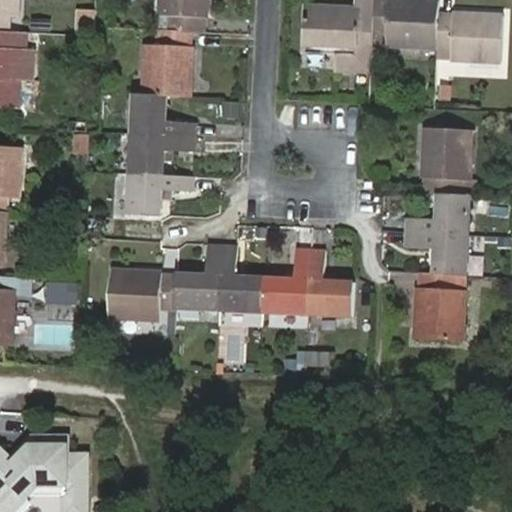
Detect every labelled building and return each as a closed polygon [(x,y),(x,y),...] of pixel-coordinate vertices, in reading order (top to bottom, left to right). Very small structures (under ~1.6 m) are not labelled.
[(0,0),(0,32),(9,33),(10,17),(19,17),(20,0),(0,0)] [(162,0),(162,16),(174,17),(173,32),(192,32),(205,33),(206,18),(208,18),(208,0),(162,0)] [(360,10),(375,11),(375,0),(371,0),(360,0),(360,8),(360,10)] [(409,0),(390,0),(390,1),(375,0),(375,11),(374,32),(384,33),(389,33),(388,45),(439,48),(441,15),(441,1),(420,0),(420,6),(409,5),(409,0)] [(375,11),(360,10),(360,8),(341,7),(341,13),(330,12),(330,7),(309,6),(307,53),(339,55),(339,71),(372,72),(372,65),(374,32),(375,11)] [(80,37),(96,37),(97,11),(81,10),(80,37)] [(453,60),(504,63),(506,16),(484,15),(484,21),(473,20),(473,15),(455,14),(455,16),(441,15),(439,48),(438,57),(453,58),(453,60)] [(173,32),(174,17),(162,16),(161,31),(173,32)] [(160,45),(147,45),(145,95),(169,96),(191,97),(192,76),(187,76),(187,65),(193,65),(194,47),(191,47),(192,32),(173,32),(161,31),(160,31),(160,45)] [(0,108),(20,109),(21,81),(33,81),(35,50),(26,50),(27,34),(9,33),(0,32),(0,108)] [(382,65),(384,33),(374,32),(372,65),(382,65)] [(197,123),(168,122),(169,96),(145,95),(136,95),(134,135),(196,138),(197,123)] [(87,123),(69,122),(69,131),(87,132),(87,123)] [(426,161),(425,180),(427,180),(426,195),(441,196),(472,197),(477,197),(478,182),(472,182),(475,131),(428,129),(426,150),(432,150),(431,161),(426,161)] [(196,152),(196,138),(134,135),(132,174),(165,176),(166,160),(166,150),(196,152)] [(0,212),(5,212),(6,198),(21,199),(23,148),(0,146),(0,212)] [(132,174),(130,214),(163,216),(164,190),(194,192),(194,177),(165,176),(132,174)] [(410,218),(409,233),(470,237),(472,197),(441,196),(440,220),(410,218)] [(0,262),(6,263),(9,213),(5,212),(0,212),(0,262)] [(408,248),(430,249),(438,250),(437,275),(468,276),(470,237),(409,233),(408,248)] [(179,277),(178,307),(221,309),(225,247),(210,246),(208,276),(179,275),(179,277)] [(240,248),(225,247),(221,309),(267,311),(268,279),(246,278),(238,278),(240,248)] [(267,311),(310,313),(313,252),(298,251),(296,281),(268,279),(267,311)] [(327,282),(327,274),(328,253),(313,252),(310,313),(355,316),(356,284),(327,282)] [(178,307),(179,277),(164,276),(164,273),(146,273),(146,278),(135,278),(135,272),(114,271),(111,317),(162,320),(163,308),(178,308),(178,307)] [(422,274),(421,289),(419,289),(418,307),(423,308),(423,318),(417,318),(416,339),(464,342),(468,276),(437,275),(422,274)] [(0,343),(13,344),(16,293),(24,294),(25,279),(0,277),(0,343)] [(33,279),(25,279),(24,294),(32,294),(33,279)] [(330,354),(309,354),(309,365),(330,366),(330,354)] [(69,451),(36,451),(36,458),(25,469),(21,465),(13,473),(1,462),(0,462),(0,511),(27,511),(40,499),(60,499),(65,504),(65,511),(88,511),(88,469),(68,469),(69,451)]
